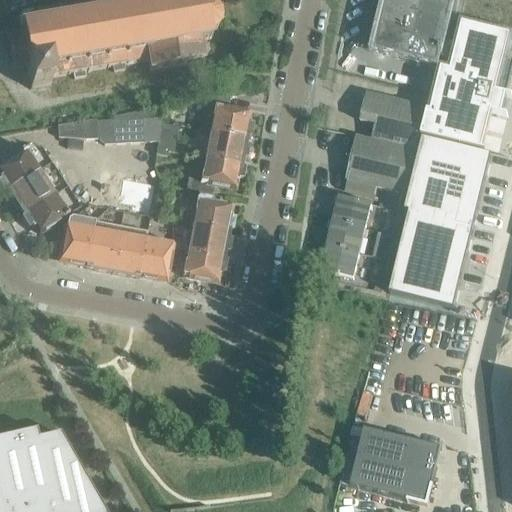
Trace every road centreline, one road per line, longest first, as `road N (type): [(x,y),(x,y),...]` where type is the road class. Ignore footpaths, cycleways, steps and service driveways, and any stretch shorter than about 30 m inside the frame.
road 1 (tertiary): [(223,330),(244,328),(253,315),(313,0)]
road 2 (residential): [(511,252),(489,352),(502,511)]
road 3 (tertiary): [(223,330),(33,293),(18,288),(0,263)]
